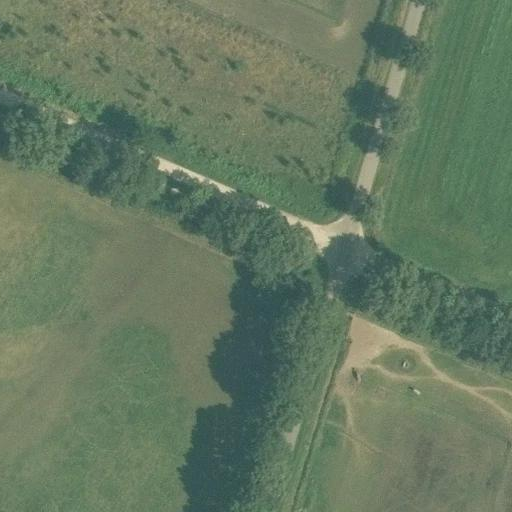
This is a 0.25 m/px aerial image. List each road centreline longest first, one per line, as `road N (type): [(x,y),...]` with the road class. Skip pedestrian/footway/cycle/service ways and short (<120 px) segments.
road 1 (track): [(0,98),(511,320)]
road 2 (unclassified): [(274,511),(424,0)]
